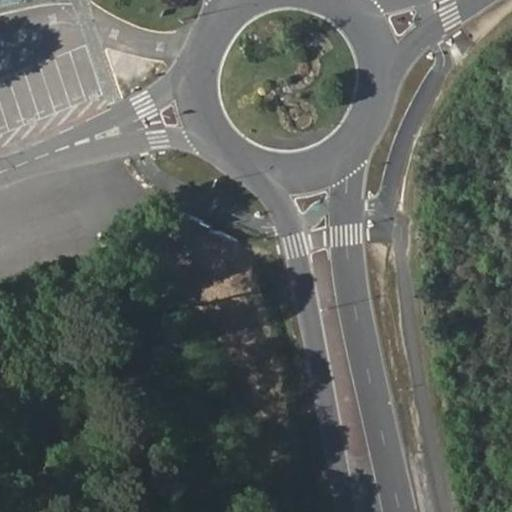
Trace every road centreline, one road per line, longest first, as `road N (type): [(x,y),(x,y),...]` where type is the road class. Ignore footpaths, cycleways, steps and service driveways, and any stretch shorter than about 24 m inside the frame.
road 1 (secondary): [(403,511),(355,294),(349,154)]
road 2 (secondary): [(264,169),(297,250),(347,511)]
road 3 (tertiary): [(202,101),(0,175)]
road 4 (secondary): [(385,72),(483,0)]
